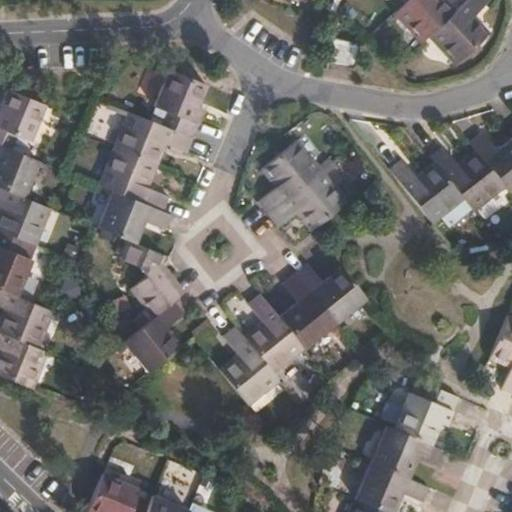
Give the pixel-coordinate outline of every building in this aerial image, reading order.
[(420,43),(427,36),(455,10),(444,0),(408,0),(393,15),(420,43)] [(473,16),(489,0),(465,0),(455,10),(427,36),(455,65),(489,33),(473,16)] [(326,63),(353,69),(359,44),(332,38),(326,63)] [(197,107),(206,85),(168,69),(153,106),(166,112),(161,126),(172,130),(192,138),(204,110),(197,107)] [(44,104),(7,89),(0,104),(0,145),(10,150),(16,136),(28,141),(44,104)] [(186,153),(192,138),(172,130),(161,126),(127,112),(112,148),(155,166),(165,145),(186,153)] [(508,192),(511,189),(511,136),(496,150),(495,150),(481,133),(468,143),(475,151),(504,187),(508,192)] [(256,201),(256,202),(257,202),(263,210),(267,214),(321,171),(322,170),(297,139),(260,168),(274,187),(256,201)] [(10,150),(0,145),(0,188),(23,197),(38,161),(10,150)] [(162,212),(168,197),(147,188),(156,167),(155,166),(112,148),(97,185),(112,191),(162,212)] [(429,157),(433,162),(463,200),(472,211),(504,187),(475,151),(456,165),(442,148),(429,157)] [(401,159),(388,170),(432,224),(463,200),(433,162),(415,177),(401,159)] [(321,171),(267,214),(273,221),(277,227),(295,213),(310,231),(346,202),(321,171)] [(23,197),(0,188),(0,205),(1,206),(0,208),(0,231),(17,238),(35,245),(49,208),(23,197)] [(171,215),(162,212),(112,191),(97,228),(126,240),(134,243),(143,222),(165,230),(171,215)] [(0,231),(0,290),(13,296),(28,258),(12,251),(17,238),(0,231)] [(162,255),(134,243),(126,240),(118,259),(137,267),(144,276),(129,288),(152,317),(172,301),(184,292),(176,281),(169,273),(168,275),(158,263),(162,255)] [(321,281),(307,263),(300,268),(294,273),(334,324),(365,299),(339,267),(321,281)] [(334,324),(294,273),(288,278),(281,284),(281,283),(280,283),(296,302),(277,317),(303,348),(334,324)] [(13,296),(0,290),(0,307),(3,309),(0,315),(0,333),(37,348),(52,312),(13,296)] [(261,322),(247,304),(236,290),(227,297),(225,315),(234,327),(243,337),(261,322)] [(303,348),(277,317),(259,294),(254,298),(247,304),(261,322),(243,337),(256,352),(272,373),(303,348)] [(182,314),(172,301),(152,317),(122,341),(147,372),(179,347),(164,329),(182,314)] [(500,388),(511,393),(511,317),(506,315),(488,358),(509,368),(500,388)] [(278,381),(272,373),(256,352),(243,337),(234,327),(230,330),(222,336),(236,354),(218,369),(247,406),(278,381)] [(0,333),(0,375),(32,389),(47,352),(37,348),(0,333)] [(446,426),(458,397),(427,384),(421,398),(408,392),(392,428),(430,444),(439,423),(446,426)] [(417,457),(437,466),(444,451),(430,444),(392,428),(385,426),(369,462),(407,478),(417,457)] [(391,511),(401,492),(422,502),(428,487),(407,478),(369,462),(354,499),(384,511),(391,511)] [(144,511),(146,509),(133,503),(139,490),(101,473),(85,511),(87,511),(144,511)] [(187,511),(188,511),(152,495),(151,495),(146,509),(144,511),(187,511)] [(348,511),(384,511),(354,499),(348,511)]
